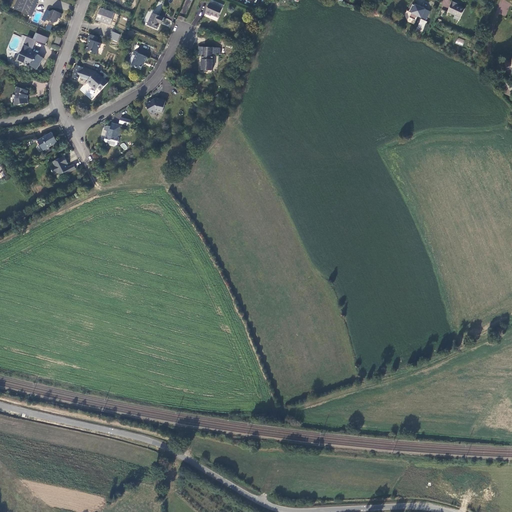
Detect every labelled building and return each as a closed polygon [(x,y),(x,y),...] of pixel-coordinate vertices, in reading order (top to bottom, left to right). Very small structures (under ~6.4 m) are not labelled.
[(16,0),(12,11),(29,17),(31,12),(30,12),(35,0),(16,0)] [(456,5),(456,4),(452,1),(447,12),(454,15),(459,17),(463,9),(456,5)] [(154,2),(151,10),(158,12),(161,4),(154,2)] [(426,20),(430,11),(412,3),(405,20),(414,24),(417,16),(426,20)] [(220,10),(208,5),(204,14),(209,17),(210,15),(216,18),(220,10)] [(110,25),(114,27),(118,16),(114,15),(100,10),(95,21),(109,26),(110,25)] [(158,12),(151,10),(150,13),(145,25),(155,29),(157,24),(158,21),(160,23),(162,18),(156,16),(158,12)] [(48,13),(44,21),(52,25),(53,25),(56,20),(57,21),(60,15),(51,12),(48,13)] [(427,22),(421,19),(414,33),(420,36),(427,22)] [(117,42),(120,35),(112,31),(108,38),(117,42)] [(30,65),(35,56),(31,55),(32,54),(28,53),(32,42),(42,45),(45,39),(33,35),(31,39),(25,37),(17,60),(30,66),(30,65)] [(94,39),(86,37),(84,42),(86,45),(83,52),(93,56),(97,46),(93,43),(94,39)] [(462,46),(464,40),(457,38),(455,44),(462,46)] [(218,50),(197,49),(197,55),(200,56),(200,59),(198,63),(200,68),(200,72),(210,72),(211,56),(218,57),(218,50)] [(146,58),(132,52),(131,53),(135,54),(130,66),(139,70),(142,62),(144,63),(146,58)] [(35,56),(30,65),(36,70),(40,64),(38,63),(41,58),(35,56)] [(74,67),(70,79),(75,81),(76,77),(78,78),(78,79),(84,80),(84,79),(87,79),(86,80),(89,84),(88,85),(93,90),(94,88),(97,91),(105,84),(94,73),(74,67)] [(511,86),(505,84),(501,92),(511,96),(511,86)] [(27,92),(17,88),(15,93),(13,93),(11,99),(13,100),(14,106),(25,103),(24,97),(27,92)] [(144,107),(149,117),(150,117),(153,115),(152,112),(159,114),(162,102),(153,100),(153,103),(144,107)] [(128,122),(118,119),(117,125),(127,128),(128,122)] [(119,128),(109,126),(109,129),(106,128),(103,130),(102,134),(105,135),(103,142),(106,145),(115,147),(119,134),(117,134),(119,128)] [(51,134),(37,141),(43,151),(56,143),(51,134)] [(64,174),(65,175),(75,169),(73,165),(68,168),(67,169),(65,166),(66,165),(67,165),(62,157),(52,163),(54,166),(50,169),(51,171),(50,172),(51,173),(53,173),(55,177),(58,175),(59,176),(64,174)]
